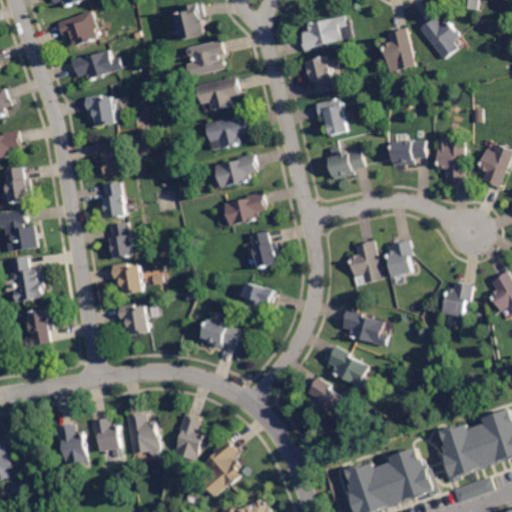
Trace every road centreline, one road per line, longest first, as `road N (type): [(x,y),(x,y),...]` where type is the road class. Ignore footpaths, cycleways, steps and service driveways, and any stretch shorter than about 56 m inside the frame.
road 1 (residential): [(253,403),(303,339),(318,279),(265,28),(274,0)]
road 2 (residential): [(102,380),(61,134),(18,0)]
road 3 (residential): [(314,511),(290,446),(253,403),(224,386),(155,371),(0,396)]
road 4 (residential): [(310,220),(405,200),(507,244)]
